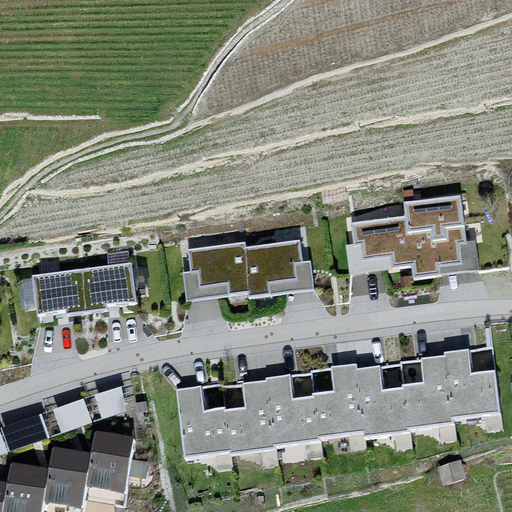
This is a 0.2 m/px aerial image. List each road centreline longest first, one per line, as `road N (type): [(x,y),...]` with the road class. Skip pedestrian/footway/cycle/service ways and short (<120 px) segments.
road 1 (unclassified): [(127,359),(511,307)]
road 2 (residential): [(127,359),(0,397)]
